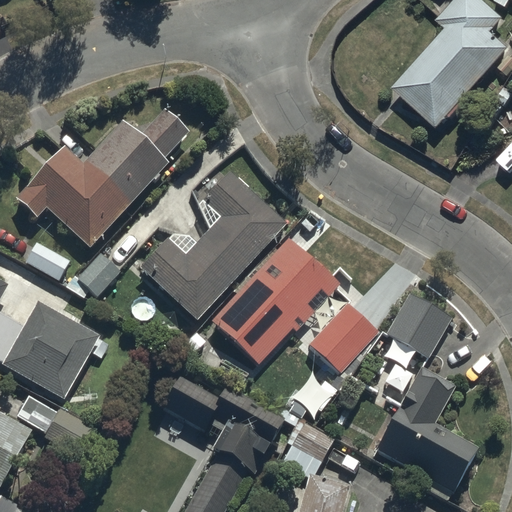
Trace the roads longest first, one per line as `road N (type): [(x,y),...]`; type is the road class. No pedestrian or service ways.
road 1 (residential): [(250,16),(301,131),(334,164),(459,240),(511,288)]
road 2 (residential): [(250,16),(84,53),(0,96)]
